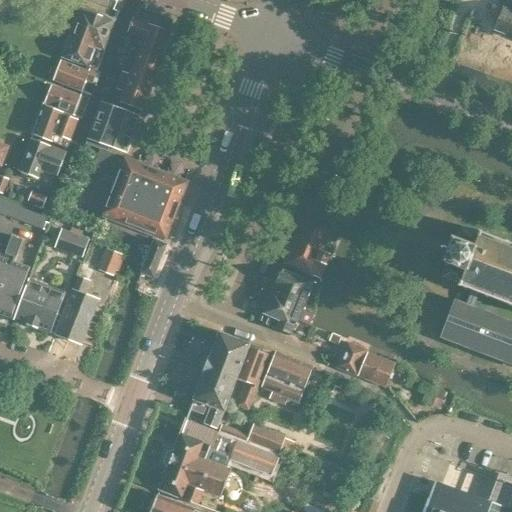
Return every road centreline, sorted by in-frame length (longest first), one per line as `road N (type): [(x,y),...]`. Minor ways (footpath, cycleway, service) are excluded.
road 1 (tertiary): [(130,404),(271,35)]
road 2 (tertiary): [(511,127),(271,35)]
road 3 (residential): [(130,404),(0,355)]
